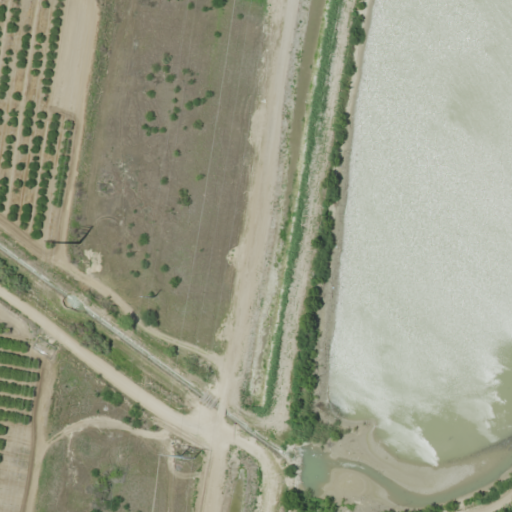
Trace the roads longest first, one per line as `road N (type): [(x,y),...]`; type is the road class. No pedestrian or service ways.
road 1 (residential): [(276,0),(206,511)]
road 2 (residential): [(213,436),(0,297)]
